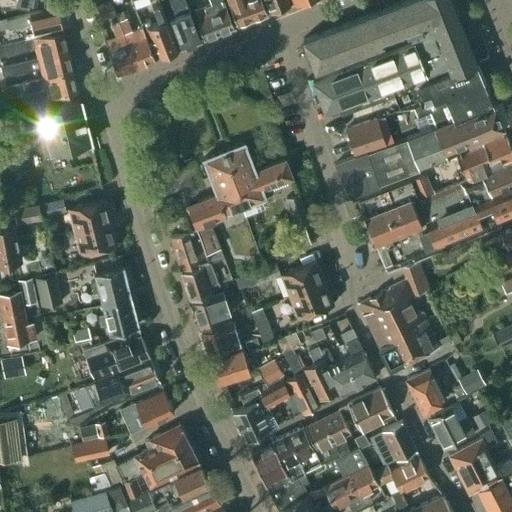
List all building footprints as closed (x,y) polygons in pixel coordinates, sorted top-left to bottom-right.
[(16,0),(15,7),(28,10),(28,7),(34,8),(35,0),(16,0)] [(161,0),(181,48),(200,40),(187,6),(185,0),(161,0)] [(210,0),(211,1),(192,9),(204,39),(234,27),(222,0),(210,0)] [(261,0),(227,0),(237,25),(267,14),(261,0)] [(265,0),(271,12),(289,5),(287,0),(265,0)] [(458,72),(477,64),(451,0),(403,0),(303,39),(314,69),(336,60),(338,67),(311,77),(323,109),(336,104),(447,62),(451,71),(456,68),(458,72)] [(115,12),(113,9),(111,2),(92,9),(96,19),(115,12)] [(143,28),(154,59),(178,49),(160,3),(153,6),(159,22),(152,25),(150,19),(140,23),(143,28)] [(31,24),(33,33),(62,26),(57,6),(0,20),(0,29),(8,27),(8,29),(31,24)] [(154,59),(143,28),(131,33),(126,17),(118,20),(135,66),(154,59)] [(117,73),(135,66),(118,20),(110,23),(116,37),(104,41),(117,73)] [(38,58),(68,50),(63,30),(0,46),(0,56),(35,47),(37,57),(38,58)] [(43,78),(73,70),(68,50),(38,58),(37,57),(1,67),(3,76),(40,67),(43,78)] [(459,92),(484,82),(477,64),(458,72),(456,68),(451,71),(447,62),(336,104),(340,115),(348,112),(394,93),(398,104),(410,99),(412,103),(431,95),(432,99),(458,89),(459,92)] [(73,70),(43,78),(6,87),(8,97),(45,87),(48,97),(78,90),(73,70)] [(430,127),(493,103),(484,82),(459,92),(458,89),(432,99),(431,95),(412,103),(417,116),(424,113),(430,127)] [(91,143),(80,100),(39,110),(50,153),(91,143)] [(493,103),(430,127),(405,137),(416,164),(445,153),(440,142),(451,138),(453,143),(473,136),(475,141),(504,130),(493,103)] [(384,141),(376,117),(346,128),(354,152),(384,141)] [(465,180),(511,161),(511,148),(505,134),(482,144),(483,145),(455,155),(462,172),(465,180)] [(416,164),(405,137),(334,163),(349,197),(418,169),(416,164)] [(233,166),(250,159),(244,142),(203,158),(209,175),(226,168),(231,179),(237,177),(233,166)] [(231,179),(241,205),(272,193),(269,186),(291,177),(284,159),(255,171),(250,159),(233,166),(237,177),(231,179)] [(511,161),(465,180),(418,199),(416,195),(409,197),(420,224),(412,227),(412,228),(373,243),(385,271),(475,235),(500,224),(498,219),(511,213),(511,161)] [(241,205),(231,179),(226,168),(209,175),(216,193),(186,205),(195,226),(196,227),(198,235),(212,230),(208,221),(224,215),(223,212),(241,205)] [(433,191),(426,173),(412,178),(419,196),(433,191)] [(308,220),(297,193),(285,197),(296,225),(308,220)] [(420,224),(409,197),(363,216),(373,243),(412,227),(420,224)] [(66,209),(62,198),(39,205),(43,216),(66,209)] [(105,199),(68,208),(74,231),(111,221),(105,199)] [(17,224),(42,220),(39,206),(14,211),(17,224)] [(511,219),(500,224),(475,235),(479,243),(501,234),(507,247),(511,244),(511,219)] [(117,244),(111,221),(74,231),(80,253),(117,244)] [(0,264),(20,260),(14,225),(0,227),(0,264)] [(224,257),(212,230),(198,235),(196,227),(169,236),(180,268),(209,259),(210,262),(224,257)] [(310,243),(304,228),(282,237),(287,251),(310,243)] [(511,250),(503,255),(509,268),(511,266),(511,250)] [(289,295),(324,281),(316,260),(280,274),(289,295)] [(217,282),(210,262),(181,271),(190,298),(209,292),(207,286),(217,282)] [(280,276),(276,262),(234,277),(238,289),(257,282),(258,284),(280,276)] [(407,280),(414,293),(427,287),(415,262),(399,270),(403,280),(405,279),(405,281),(407,280)] [(99,302),(130,295),(122,265),(92,272),(94,281),(89,282),(91,293),(96,291),(99,302)] [(61,302),(55,273),(34,277),(40,306),(61,302)] [(511,276),(500,282),(505,291),(511,287),(511,276)] [(30,279),(18,281),(23,304),(34,302),(30,279)] [(414,295),(414,293),(407,280),(405,281),(357,303),(378,346),(377,346),(388,368),(438,344),(421,310),(420,311),(413,296),(414,295)] [(324,281),(289,295),(298,317),(333,303),(324,281)] [(500,282),(486,289),(490,298),(505,291),(500,282)] [(20,302),(18,291),(0,294),(0,301),(8,342),(34,337),(32,323),(25,324),(20,302)] [(212,295),(191,302),(199,328),(220,321),(219,317),(230,313),(223,292),(212,296),(212,295)] [(130,295),(99,302),(102,314),(97,315),(100,325),(105,324),(107,332),(137,325),(130,295)] [(274,338),(262,306),(250,311),(262,342),(274,338)] [(200,331),(208,355),(240,344),(232,320),(200,331)] [(497,345),(511,337),(511,322),(491,333),(497,345)] [(71,330),(74,342),(90,337),(87,325),(71,330)] [(311,330),(315,340),(326,336),(322,326),(311,330)] [(356,337),(352,328),(343,332),(352,352),(344,356),(358,384),(375,376),(356,337)] [(130,331),(82,350),(92,375),(110,368),(111,370),(149,355),(141,334),(140,335),(138,329),(130,332),(130,331)] [(450,338),(452,342),(459,339),(454,329),(447,333),(450,338)] [(286,336),(291,347),(300,343),(295,332),(286,336)] [(259,344),(255,336),(244,340),(247,349),(259,344)] [(319,404),(291,347),(286,336),(274,341),(279,352),(284,350),(294,372),(284,377),(302,413),(319,404)] [(340,393),(320,348),(318,345),(309,350),(314,361),(302,366),(317,398),(338,388),(340,393)] [(326,345),(320,348),(340,393),(341,393),(358,384),(344,356),(333,360),(326,345)] [(255,357),(246,360),(242,347),(209,358),(217,381),(249,370),(257,364),(255,357)] [(21,356),(1,361),(4,377),(14,374),(13,369),(23,367),(21,356)] [(120,371),(85,385),(87,392),(88,391),(93,405),(106,400),(128,392),(128,391),(158,380),(151,359),(120,371)] [(274,359),(257,369),(265,383),(266,384),(283,374),(274,359)] [(429,368),(406,379),(423,414),(446,402),(429,368)] [(478,370),(460,379),(467,393),(485,384),(478,370)] [(265,383),(258,387),(260,391),(267,405),(290,393),(281,376),(266,384),(265,383)] [(359,429),(393,412),(380,386),(346,403),(338,407),(339,408),(346,423),(354,419),(359,429)] [(244,405),(231,411),(244,440),(270,428),(269,428),(278,424),(267,405),(260,391),(258,387),(257,387),(239,395),(244,405)] [(163,389),(120,408),(130,431),(173,411),(163,389)] [(445,408),(429,416),(444,447),(474,432),(461,407),(458,400),(444,407),(445,408)] [(351,431),(346,423),(339,408),(321,417),(338,452),(340,451),(342,454),(350,449),(344,435),(351,431)] [(472,416),(478,428),(489,422),(483,410),(472,416)] [(10,417),(0,419),(0,461),(21,455),(10,417)] [(338,452),(321,417),(304,425),(321,460),(335,454),(338,452)] [(511,417),(501,424),(510,439),(511,437),(511,417)] [(401,420),(397,422),(372,433),(386,463),(416,449),(401,420)] [(94,423),(79,428),(82,439),(97,435),(94,423)] [(113,457),(93,467),(96,474),(103,486),(109,484),(120,480),(121,481),(135,476),(142,472),(149,486),(199,462),(179,423),(144,440),(148,448),(133,455),(116,464),(113,457)] [(302,426),(287,433),(304,468),(319,461),(313,450),(314,449),(302,426)] [(459,473),(491,456),(486,446),(496,441),(490,428),(479,434),(481,438),(449,454),(459,473)] [(358,445),(359,448),(369,443),(363,432),(353,436),(358,445)] [(309,480),(305,471),(304,468),(287,433),(272,440),(272,443),(288,475),(289,478),(294,476),(299,485),(302,484),(309,480)] [(71,445),(75,461),(107,452),(103,437),(71,445)] [(288,475),(272,443),(250,453),(266,486),(288,475)] [(368,465),(359,448),(358,445),(342,454),(324,463),(326,467),(337,462),(344,477),(346,476),(368,465)] [(419,455),(390,469),(394,478),(400,490),(429,475),(419,455)] [(495,465),(491,456),(459,473),(468,492),(511,469),(511,464),(509,458),(495,465)] [(387,463),(371,471),(379,485),(394,478),(390,469),(387,463)] [(175,478),(149,491),(153,499),(164,493),(169,504),(184,497),(206,485),(210,483),(200,465),(175,478)] [(371,471),(368,465),(346,476),(361,507),(371,503),(365,492),(376,487),(379,485),(371,471)] [(288,475),(266,486),(277,508),(307,494),(302,484),(299,485),(294,476),(289,478),(288,475)] [(135,476),(121,481),(127,497),(142,492),(135,476)] [(346,476),(344,477),(324,486),(334,507),(347,501),(352,511),(361,507),(346,476)] [(477,492),(488,511),(511,511),(511,505),(499,480),(477,492)] [(169,504),(154,511),(202,511),(220,503),(210,483),(206,485),(184,497),(169,504)] [(105,490),(70,500),(73,511),(122,511),(124,511),(130,511),(125,500),(119,486),(105,490)] [(307,494),(277,508),(279,511),(310,511),(319,508),(317,504),(314,506),(310,499),(325,492),(323,487),(309,492),(308,494),(307,494)] [(147,490),(125,500),(130,511),(143,511),(155,507),(147,490)] [(391,495),(397,507),(407,503),(401,490),(391,495)] [(452,511),(443,493),(407,510),(408,511),(452,511)] [(328,503),(319,508),(310,511),(332,511),(331,508),(328,503)]
